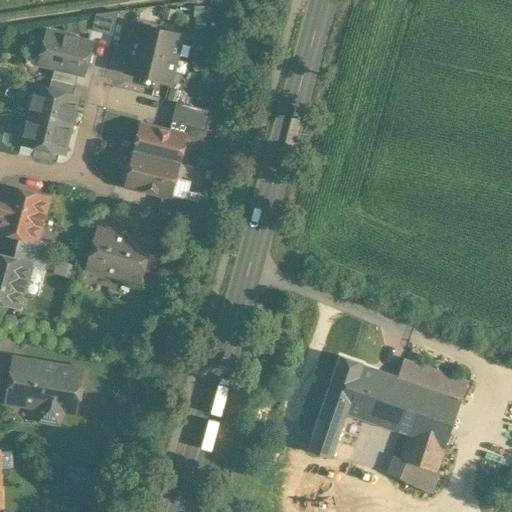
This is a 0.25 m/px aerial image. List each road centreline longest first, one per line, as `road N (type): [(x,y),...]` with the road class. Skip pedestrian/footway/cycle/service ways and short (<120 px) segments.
road 1 (primary): [(182,511),(329,0)]
road 2 (residential): [(0,162),(61,177),(84,167),(100,89)]
